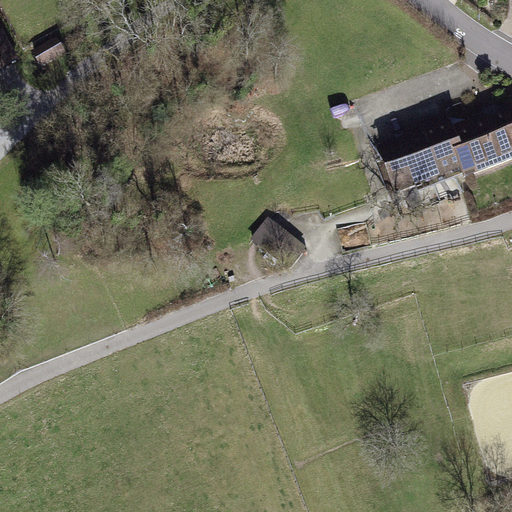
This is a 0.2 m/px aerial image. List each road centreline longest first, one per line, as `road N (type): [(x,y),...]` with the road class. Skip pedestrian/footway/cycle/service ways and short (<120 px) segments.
road 1 (residential): [(0,397),(286,277),(511,221)]
road 2 (track): [(182,0),(0,150)]
